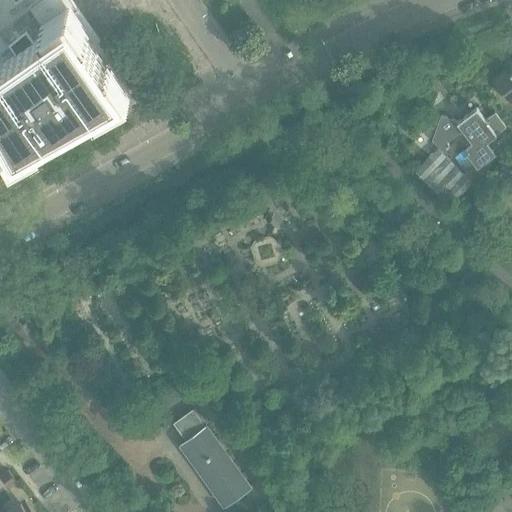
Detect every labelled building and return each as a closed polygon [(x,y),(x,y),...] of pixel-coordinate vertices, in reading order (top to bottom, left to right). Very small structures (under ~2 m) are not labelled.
[(0,0),(0,137),(7,151),(129,82),(72,0),(0,0)] [(511,65),(494,78),(511,102),(511,65)] [(495,111),(485,119),(477,107),(458,121),(458,122),(463,129),(473,143),(466,149),(477,164),(493,152),(486,142),(507,126),(495,111)] [(499,115),(504,121),(508,117),(504,112),(499,115)] [(440,115),(431,139),(441,150),(449,145),(446,141),(463,129),(458,122),(458,121),(440,115)] [(464,173),(451,161),(438,148),(414,173),(450,208),(497,158),(493,152),(477,164),(466,149),(456,157),(467,170),(464,173)] [(231,501),(252,486),(194,405),(173,421),(185,438),(180,441),(226,505),(231,501)] [(0,477),(8,488),(16,481),(7,470),(0,474),(0,477)] [(6,511),(34,511),(24,499),(6,511)]
